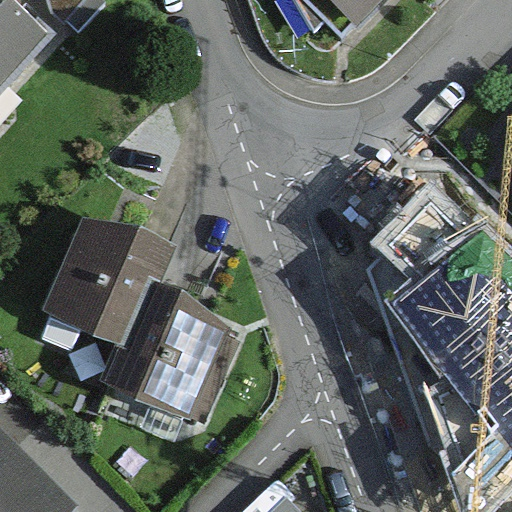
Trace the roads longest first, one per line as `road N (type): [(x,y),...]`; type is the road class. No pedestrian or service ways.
road 1 (residential): [(259,198),(402,120),(511,7)]
road 2 (residential): [(259,198),(189,0)]
road 3 (residential): [(329,393),(259,198)]
road 4 (residential): [(329,393),(211,511)]
road 5 (residential): [(373,511),(329,393)]
